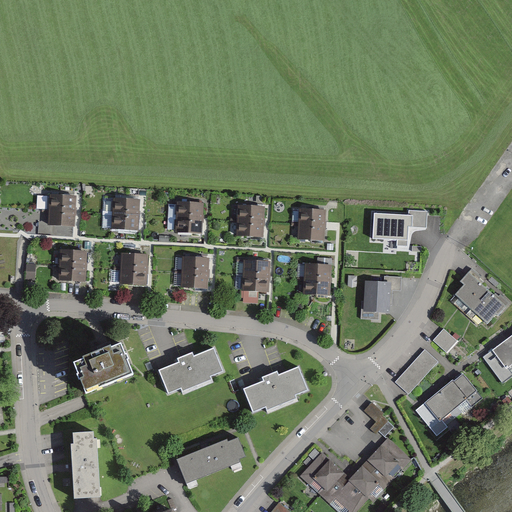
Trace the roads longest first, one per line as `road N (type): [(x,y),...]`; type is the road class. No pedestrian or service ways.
road 1 (residential): [(355,385),(316,345),(268,327),(26,307)]
road 2 (residential): [(355,385),(409,330),(511,154)]
road 3 (residential): [(48,511),(30,452),(26,307)]
road 4 (residential): [(240,511),(355,385)]
